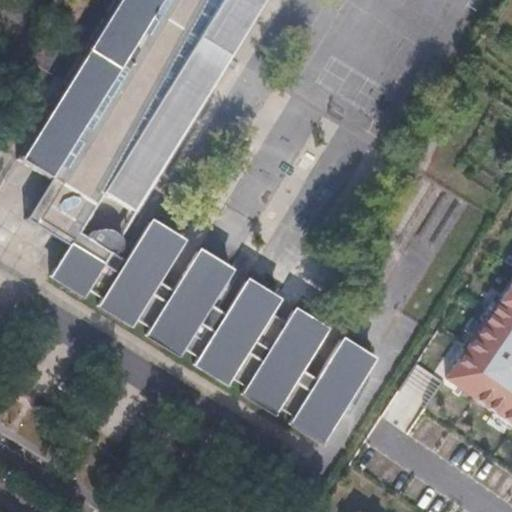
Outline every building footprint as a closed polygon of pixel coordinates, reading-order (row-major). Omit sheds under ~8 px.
[(124,0),(24,165),(56,185),(31,226),(75,254),(56,282),(88,303),(93,296),(109,306),(105,313),(136,333),(141,325),(156,335),(151,342),(183,362),(188,355),(204,365),(199,372),(231,392),(236,384),(251,394),(247,402),(279,422),(282,418),(295,426),(320,388),(306,379),(331,340),(298,319),(291,332),(274,321),(281,309),(250,289),(230,322),(213,312),(218,303),(233,279),(202,258),(177,299),(161,289),(186,249),(154,229),(130,270),(118,262),(122,258),(124,254),(124,248),(123,243),(122,242),(120,239),(116,237),(112,236),(107,236),(99,239),(92,245),(83,240),(184,78),(186,73),(189,69),(193,67),(198,65),(203,65),(212,49),(237,64),(254,36),(254,33),(258,27),(260,27),(276,0),(124,0)] [(511,52),(500,44),(491,58),(511,72),(511,52)] [(237,64),(212,49),(203,65),(208,66),(212,68),(216,72),(218,76),(220,80),(220,85),(219,90),(217,95),(237,64)] [(184,78),(183,82),(183,87),(184,92),(187,96),(191,100),(195,102),(200,103),(205,102),(210,101),(214,98),(217,95),(219,90),(220,85),(220,80),(218,76),(216,72),(212,68),(208,66),(203,65),(198,65),(193,67),(189,69),(186,73),(184,78)] [(183,82),(184,78),(83,240),(92,245),(99,239),(107,236),(112,236),(116,237),(120,239),(122,242),(217,95),(214,98),(210,101),(205,102),(200,103),(195,102),(191,100),(187,96),(184,92),(183,87),(183,82)] [(244,261),(233,279),(218,303),(226,308),(251,266),(244,261)] [(511,287),(447,378),(511,422),(511,287)] [(44,336),(22,379),(53,395),(76,352),(44,336)] [(322,389),(320,388),(295,426),(297,427),(294,432),(327,453),(348,421),(332,411),(344,393),(359,402),(380,370),(348,350),(322,389)] [(123,442),(149,396),(123,382),(98,428),(123,442)] [(359,402),(344,393),(332,411),(348,421),(359,402)]
